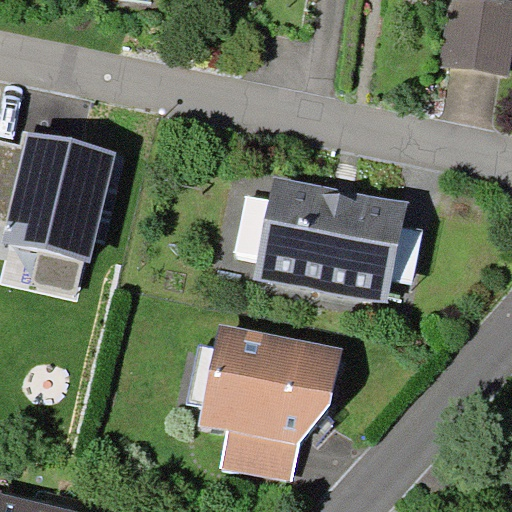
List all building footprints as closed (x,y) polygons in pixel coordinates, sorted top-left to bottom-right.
[(415,0),(495,11),(496,0),(415,0)] [(111,154),(28,136),(5,240),(88,259),(111,154)] [(376,304),(393,223),(275,199),(273,211),(243,205),(231,261),(261,267),(258,280),(376,304)] [(333,370),(215,345),(198,429),(296,450),(323,421),(333,370)] [(492,511),(507,496),(491,481),(470,504),(477,511),(492,511)]
